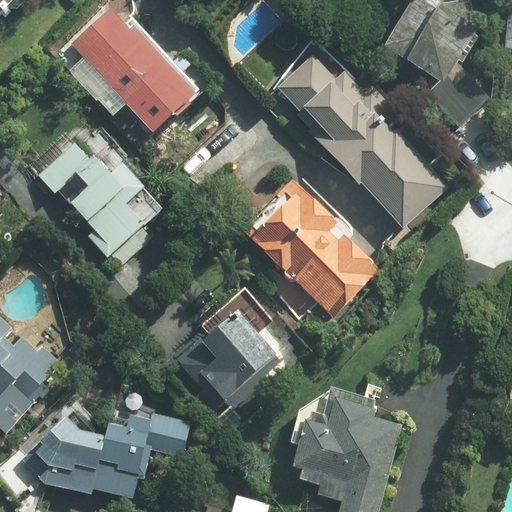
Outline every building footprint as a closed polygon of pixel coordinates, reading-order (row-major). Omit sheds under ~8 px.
[(0,0),(0,10),(9,0),(0,0)] [(195,97),(117,0),(107,0),(67,32),(148,134),(195,97)] [(425,73),(429,93),(459,128),(499,95),(468,58),(484,30),(476,0),(465,0),(450,4),(442,0),(412,0),(384,50),(425,73)] [(460,185),(323,43),(278,86),(315,125),(306,133),(405,237),(460,185)] [(93,126),(38,177),(116,261),(171,210),(93,126)] [(296,184),(244,238),(328,319),(380,265),(296,184)] [(0,385),(5,390),(0,394),(0,424),(8,432),(70,365),(44,341),(40,345),(0,308),(0,385)] [(205,320),(166,355),(230,426),(276,384),(265,372),(284,355),(241,308),(215,331),(205,320)] [(375,511),(407,402),(323,378),(295,476),(350,491),(343,511),(375,511)] [(75,415),(27,460),(46,481),(91,492),(93,483),(139,494),(150,448),(185,457),(195,419),(155,410),(153,418),(132,413),(129,425),(111,421),(107,436),(90,432),(75,415)] [(239,511),(190,499),(186,511),(239,511)]
